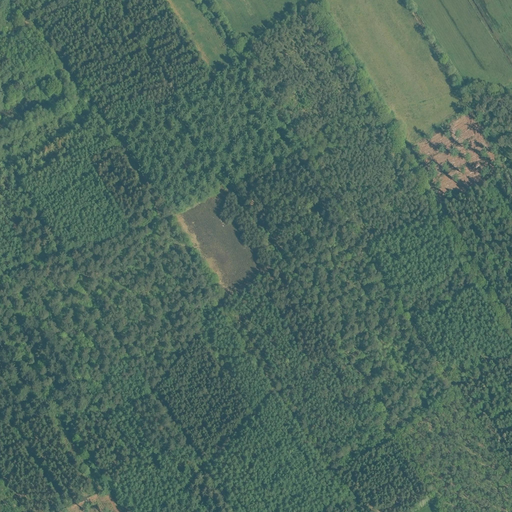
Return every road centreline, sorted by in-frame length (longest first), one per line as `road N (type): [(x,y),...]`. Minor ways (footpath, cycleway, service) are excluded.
road 1 (track): [(32,24),(324,466)]
road 2 (track): [(219,305),(135,405),(0,425)]
road 3 (track): [(219,305),(424,176)]
